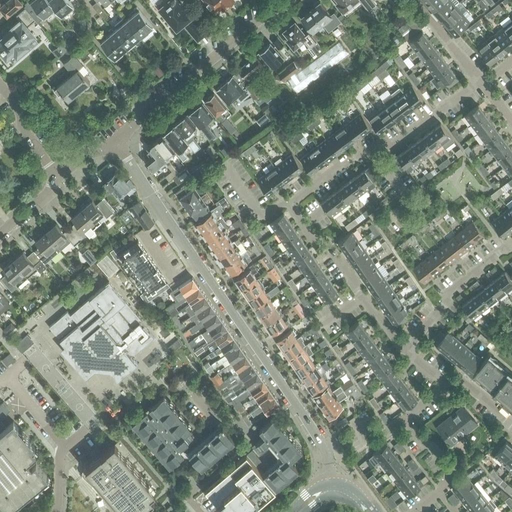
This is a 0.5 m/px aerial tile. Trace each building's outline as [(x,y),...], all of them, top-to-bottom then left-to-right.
[(18,0),(8,0),(0,7),(0,9),(7,17),(15,11),(16,12),(17,12),(23,7),(24,6),(18,0)] [(31,0),(24,6),(25,7),(38,22),(43,18),(55,8),(48,0),(31,0)] [(48,0),(55,8),(61,16),(73,6),(68,0),(48,0)] [(157,0),(155,3),(158,6),(159,6),(160,8),(158,10),(162,15),(163,13),(176,29),(183,24),(196,39),(198,37),(198,36),(203,32),(176,0),(157,0)] [(205,0),(215,11),(224,3),(226,5),(232,0),(205,0)] [(359,0),(369,11),(377,5),(372,0),(338,0),(339,1),(337,3),(343,10),(354,0),(359,0)] [(428,0),(426,2),(433,10),(444,0),(428,0)] [(457,0),(444,0),(433,10),(440,18),(455,5),(459,1),(457,0)] [(489,8),(482,0),(477,0),(482,6),(481,7),(484,11),(489,8)] [(313,6),(310,9),(322,24),(331,16),(319,1),(318,2),(316,1),(313,4),(313,6)] [(102,18),(107,14),(96,2),(91,6),(102,18)] [(440,18),(447,26),(462,13),(455,5),(440,18)] [(3,38),(0,40),(0,47),(7,56),(14,50),(17,54),(28,45),(25,42),(28,39),(27,39),(31,35),(25,28),(28,25),(34,20),(36,23),(38,22),(25,7),(24,8),(23,7),(17,12),(18,13),(16,15),(19,19),(10,27),(12,29),(3,37),(3,38)] [(134,12),(126,20),(125,20),(139,36),(140,37),(153,26),(137,7),(133,10),(134,12)] [(312,32),(322,24),(310,9),(306,12),(304,11),(301,14),(301,16),(300,17),(312,32)] [(470,21),(462,13),(447,26),(455,35),(470,21)] [(126,20),(124,18),(121,20),(123,22),(113,30),(113,31),(126,47),(127,48),(140,37),(139,36),(125,20),(126,20)] [(511,21),(511,20),(503,27),(511,38),(511,21)] [(406,40),(416,31),(407,21),(397,29),(406,40)] [(316,41),(316,40),(311,34),(310,35),(307,31),(304,34),(294,22),(293,23),(290,23),(285,27),(286,29),(283,31),(288,37),(286,38),(292,45),(288,49),(290,51),(289,52),(295,59),(300,54),(295,47),(303,40),(316,55),(323,50),(316,41)] [(511,38),(503,27),(494,33),(507,49),(511,45),(511,38)] [(113,30),(111,28),(108,32),(109,34),(100,42),(114,59),(127,48),(126,47),(113,31),(113,30)] [(408,41),(415,50),(429,40),(422,31),(408,41)] [(494,33),(486,40),(498,56),(507,49),(494,33)] [(276,37),(271,41),(279,49),(279,48),(283,45),(281,43),(276,37)] [(415,50),(421,59),(435,49),(429,40),(415,50)] [(489,63),(498,56),(486,40),(477,47),(489,63)] [(57,57),(69,47),(63,41),(52,50),(57,57)] [(291,77),(287,80),(297,94),(349,54),(339,41),(295,74),(294,73),(290,76),(291,77)] [(272,68),(283,59),(270,43),(259,52),(272,68)] [(421,59),(428,67),(442,57),(435,49),(421,59)] [(68,101),(90,82),(78,69),(82,66),(73,55),(63,63),(71,74),(56,87),(56,88),(53,90),(58,96),(61,93),(68,101)] [(409,67),(413,64),(409,55),(405,57),(409,67)] [(255,56),(238,70),(245,79),(248,82),(243,86),(249,93),(254,99),(257,103),(260,107),(273,97),(266,89),(263,91),(253,80),(259,75),(266,69),(263,65),(255,56)] [(428,67),(435,76),(448,66),(442,57),(428,67)] [(295,59),(293,61),(299,68),(302,66),(295,59)] [(407,64),(403,59),(399,62),(403,67),(407,64)] [(386,60),(382,64),(385,68),(390,64),(386,60)] [(277,73),(283,80),(284,81),(290,76),(294,73),(299,68),(293,61),(277,73)] [(159,63),(152,69),(159,77),(166,71),(159,63)] [(377,75),(385,68),(382,64),(373,71),(377,75)] [(455,74),(448,66),(435,76),(441,85),(445,82),(449,86),(458,79),(454,75),(455,74)] [(238,70),(215,89),(227,103),(236,95),(240,101),(249,93),(243,86),(248,82),(245,79),(238,70)] [(276,75),(275,78),(278,82),(282,82),(284,81),(283,80),(277,73),(276,75)] [(349,74),(343,78),(348,85),(354,81),(349,74)] [(370,74),(365,78),(368,82),(373,78),(370,74)] [(420,81),(416,76),(412,79),(416,84),(420,81)] [(25,88),(19,81),(16,84),(21,91),(25,88)] [(418,87),(425,97),(429,94),(422,84),(418,87)] [(412,85),(403,92),(413,106),(422,98),(412,85)] [(357,91),(353,87),(349,91),(352,95),(357,91)] [(400,88),(391,95),(404,112),(413,106),(403,92),(400,88)] [(203,101),(215,116),(221,122),(230,114),(225,108),(213,93),(203,101)] [(349,97),(346,93),(341,97),(344,101),(349,97)] [(385,105),(395,119),(404,112),(391,95),(391,94),(382,100),(385,105)] [(188,113),(198,127),(209,141),(216,136),(210,128),(211,127),(207,123),(211,121),(209,119),(212,116),(201,103),(188,113)] [(385,105),(376,112),(387,125),(395,119),(385,105)] [(464,115),(471,124),(485,113),(478,105),(464,115)] [(267,106),(262,109),(265,113),(269,118),(274,114),(267,106)] [(327,116),(332,112),(329,107),(324,112),(327,116)] [(360,112),(351,119),(362,133),(371,126),(360,112)] [(379,131),(387,125),(376,112),(368,117),(379,131)] [(265,113),(256,120),(261,127),(270,119),(269,118),(265,113)] [(471,124),(477,132),(491,122),(485,113),(471,124)] [(185,114),(172,125),(188,144),(194,152),(195,151),(199,148),(200,147),(192,137),(193,136),(194,135),(194,134),(194,133),(194,132),(194,131),(194,130),(194,129),(193,128),(195,127),(185,114)] [(351,119),(343,126),(353,140),(362,133),(351,119)] [(310,130),(316,125),(313,121),(307,125),(310,130)] [(230,122),(225,126),(231,133),(236,129),(230,122)] [(477,132),(484,141),(498,131),(491,122),(477,132)] [(440,123),(431,130),(441,144),(451,137),(440,123)] [(176,153),(188,144),(172,125),(162,134),(176,152),(176,153)] [(345,146),(353,140),(343,126),(334,132),(345,146)] [(431,130),(422,136),(433,150),(441,144),(431,130)] [(484,141),(490,150),(504,139),(498,131),(484,141)] [(336,153),(345,146),(334,132),(326,138),(336,153)] [(463,138),(459,133),(454,136),(458,141),(463,138)] [(174,154),(176,152),(162,134),(153,141),(163,154),(163,155),(165,158),(172,152),(174,154)] [(263,143),(268,139),(265,135),(259,139),(263,143)] [(294,143),(299,139),(296,135),(291,139),(294,143)] [(422,136),(413,143),(424,157),(433,150),(422,136)] [(327,159),(336,153),(326,138),(317,145),(327,159)] [(490,150),(497,158),(511,148),(504,139),(490,150)] [(161,156),(163,155),(163,154),(153,141),(146,147),(148,150),(146,152),(149,157),(144,161),(152,171),(165,161),(161,156)] [(413,143),(405,150),(415,164),(424,157),(413,143)] [(319,166),(327,159),(317,145),(308,152),(319,166)] [(244,157),(250,152),(247,148),(241,152),(244,157)] [(497,158),(503,166),(511,159),(511,149),(511,148),(497,158)] [(457,157),(463,152),(460,149),(455,153),(457,157)] [(410,168),(415,164),(405,150),(397,156),(392,160),(400,169),(405,165),(408,170),(410,168)] [(476,156),(472,150),(467,153),(472,159),(476,156)] [(310,172),(319,166),(308,152),(300,158),(310,172)] [(291,153),(283,159),(293,174),(302,167),(291,153)] [(447,158),(442,162),(444,166),(450,162),(447,158)] [(283,159),(274,166),(285,180),(293,174),(283,159)] [(511,174),(511,159),(503,166),(510,175),(511,174)] [(204,162),(190,173),(195,179),(208,169),(204,162)] [(167,166),(171,171),(173,173),(176,170),(170,163),(167,166)] [(274,166),(265,173),(276,187),(285,180),(274,166)] [(365,169),(364,169),(355,176),(366,190),(375,183),(372,179),(376,176),(369,166),(365,169)] [(489,173),(485,167),(480,170),(485,176),(489,173)] [(172,178),(178,184),(190,174),(185,168),(172,178)] [(178,173),(176,170),(173,173),(171,171),(165,176),(168,181),(178,173)] [(129,193),(135,188),(134,185),(128,179),(126,181),(118,172),(115,175),(113,173),(112,175),(111,173),(106,177),(107,178),(106,180),(104,182),(108,187),(110,185),(118,195),(125,189),(129,193)] [(267,194),(276,187),(265,173),(257,180),(267,194)] [(355,176),(347,183),(357,196),(366,190),(355,176)] [(174,191),(178,196),(179,197),(178,200),(180,203),(182,203),(190,215),(192,213),(195,218),(208,209),(189,181),(174,191)] [(347,183),(338,189),(348,203),(357,196),(347,183)] [(500,187),(494,192),(497,196),(504,191),(500,187)] [(338,189),(329,196),(340,210),(348,203),(338,189)] [(98,193),(93,197),(97,202),(103,198),(98,193)] [(332,216),(340,210),(329,196),(321,202),(332,216)] [(91,200),(81,208),(96,226),(100,222),(96,218),(102,213),(106,218),(112,212),(102,199),(95,205),(91,200)] [(139,200),(129,207),(135,216),(145,208),(139,200)] [(487,205),(483,200),(478,204),(482,208),(487,205)] [(201,232),(217,221),(223,217),(220,212),(223,210),(219,204),(212,209),(213,210),(195,223),(201,232)] [(372,205),(366,209),(369,213),(375,209),(372,205)] [(75,221),(69,227),(80,240),(86,234),(89,237),(95,233),(92,229),(96,226),(81,208),(71,217),(75,221)] [(135,216),(134,217),(139,223),(141,221),(145,226),(154,220),(145,208),(135,216)] [(128,209),(120,216),(126,223),(134,216),(128,209)] [(511,215),(507,209),(498,216),(509,229),(511,227),(511,215)] [(268,223),(274,231),(289,221),(283,213),(268,223)] [(502,235),(509,229),(498,216),(492,221),(502,235)] [(355,217),(349,222),(352,226),(358,222),(355,217)] [(461,224),(464,227),(476,242),(484,235),(470,217),(461,224)] [(239,225),(241,229),(245,226),(239,219),(232,224),(235,228),(239,225)] [(144,227),(142,228),(144,230),(155,223),(155,222),(154,220),(145,226),(144,227)] [(201,232),(207,240),(223,229),(217,221),(201,232)] [(274,231),(280,240),(295,230),(289,221),(274,231)] [(73,245),(80,240),(69,227),(62,233),(55,224),(45,232),(60,249),(64,246),(60,242),(66,237),(73,245)] [(250,233),(245,226),(241,229),(242,229),(241,230),(246,236),(250,233)] [(464,227),(456,234),(467,249),(476,242),(464,227)] [(380,233),(376,228),(372,231),(376,236),(380,233)] [(207,240),(213,249),(229,238),(223,229),(207,240)] [(280,240),(287,249),(301,239),(295,230),(280,240)] [(338,240),(344,249),(358,240),(352,231),(338,240)] [(56,253),(60,249),(45,232),(35,241),(39,245),(32,251),(43,263),(50,258),(56,253)] [(250,233),(246,236),(250,243),(254,240),(250,233)] [(456,234),(447,241),(458,255),(467,249),(456,234)] [(134,235),(113,249),(116,252),(136,238),(134,235)] [(232,242),(229,238),(213,249),(218,257),(241,242),(238,238),(232,242)] [(287,249),(293,258),(307,248),(301,239),(287,249)] [(138,240),(119,253),(124,260),(127,258),(131,265),(129,266),(133,273),(152,260),(138,240)] [(344,249),(350,258),(364,248),(358,240),(344,249)] [(447,241),(439,247),(450,262),(458,255),(447,241)] [(246,250),(241,242),(218,257),(224,265),(240,254),(246,250)] [(262,246),(266,251),(270,248),(266,242),(262,246)] [(251,247),(257,256),(261,253),(255,245),(251,247)] [(392,251),(388,246),(384,249),(388,254),(392,251)] [(439,247),(430,254),(441,269),(450,262),(439,247)] [(274,253),(270,248),(266,251),(269,256),(274,253)] [(293,258),(299,266),(313,256),(307,248),(293,258)] [(350,258),(356,267),(371,257),(364,248),(350,258)] [(46,267),(43,263),(32,251),(26,256),(22,252),(12,260),(27,278),(37,269),(39,273),(46,267)] [(107,254),(97,262),(109,276),(119,268),(107,254)] [(246,263),(240,254),(224,265),(230,274),(246,263)] [(430,254),(422,261),(433,275),(441,269),(430,254)] [(265,255),(261,258),(265,264),(269,261),(265,255)] [(299,266),(305,275),(320,265),(313,256),(299,266)] [(356,267),(362,276),(377,266),(380,264),(378,260),(374,263),(371,257),(356,267)] [(27,278),(12,260),(2,269),(6,273),(0,278),(11,291),(17,286),(23,281),(27,278)] [(152,260),(133,273),(138,280),(140,278),(145,284),(142,286),(147,293),(166,280),(152,260)] [(274,263),(278,269),(282,266),(279,260),(274,263)] [(424,282),(433,275),(422,261),(413,268),(424,282)] [(240,288),(241,289),(255,279),(252,274),(258,270),(253,263),(248,266),(250,268),(240,275),(240,277),(235,280),(237,283),(236,285),(238,288),(240,288)] [(305,275),(311,284),(326,275),(320,265),(305,275)] [(286,271),(282,266),(278,269),(282,274),(286,271)] [(362,276),(369,285),(383,275),(377,266),(362,276)] [(273,267),(268,270),(272,275),(273,274),(276,279),(280,277),(273,267)] [(121,270),(117,273),(124,282),(128,279),(121,270)] [(268,270),(267,271),(273,281),(276,279),(273,274),(272,275),(268,270)] [(511,279),(505,271),(494,279),(505,293),(511,287),(511,279)] [(311,284),(317,293),(332,283),(326,275),(311,284)] [(369,285),(375,294),(389,284),(383,275),(369,285)] [(170,293),(175,301),(199,285),(192,276),(170,293)] [(287,281),(290,286),(295,283),(291,278),(287,281)] [(259,284),(255,279),(241,289),(241,290),(241,291),(243,294),(245,295),(247,298),(251,294),(253,295),(262,289),(268,285),(265,280),(259,284)] [(494,279),(486,286),(497,299),(505,293),(494,279)] [(67,311),(49,326),(69,350),(66,352),(65,353),(86,377),(94,370),(110,371),(117,380),(137,363),(131,356),(154,336),(141,321),(142,320),(137,315),(108,281),(70,314),(67,311)] [(167,283),(147,297),(149,300),(169,286),(167,283)] [(298,288),(295,283),(290,286),(294,291),(298,288)] [(339,293),(332,283),(317,293),(324,303),(339,293)] [(265,293),(262,289),(253,295),(251,294),(247,298),(246,300),(249,303),(251,303),(253,306),(257,303),(259,303),(268,297),(280,289),(277,284),(265,293)] [(375,294),(381,302),(395,293),(389,284),(375,294)] [(205,294),(199,285),(175,301),(165,309),(168,313),(171,317),(174,314),(172,310),(188,298),(191,303),(205,294)] [(286,285),(281,289),(287,297),(292,294),(286,285)] [(486,286),(477,292),(488,306),(497,299),(486,286)] [(477,292),(469,299),(480,313),(488,306),(477,292)] [(399,298),(395,293),(381,302),(387,311),(401,302),(405,299),(402,296),(399,298)] [(460,301),(465,298),(461,293),(456,296),(460,301)] [(184,308),(190,316),(210,303),(205,294),(191,303),(184,308)] [(0,298),(0,306),(2,305),(4,307),(9,303),(3,296),(0,298)] [(271,302),(268,297),(259,303),(257,303),(253,306),(253,307),(252,309),(255,312),(257,312),(259,315),(263,312),(265,312),(274,306),(280,302),(277,297),(271,302)] [(473,318),(480,313),(469,299),(462,304),(468,311),(473,318)] [(152,300),(146,304),(149,310),(156,306),(152,300)] [(311,307),(306,300),(302,303),(307,310),(311,307)] [(293,306),(297,312),(302,308),(298,302),(294,305),(293,306)] [(408,311),(401,302),(387,311),(393,320),(394,320),(397,325),(407,318),(403,313),(408,311)] [(190,316),(188,318),(190,322),(193,320),(196,324),(216,311),(210,303),(190,316)] [(262,321),(265,324),(270,320),(271,320),(280,314),(274,306),(265,312),(263,312),(259,315),(259,316),(258,317),(260,320),(262,321)] [(205,324),(208,329),(222,319),(216,311),(196,324),(189,329),(191,332),(192,333),(205,324)] [(468,311),(462,316),(467,322),(473,318),(468,311)] [(180,323),(174,314),(171,317),(177,325),(180,323)] [(284,320),(280,314),(271,320),(270,320),(265,324),(264,326),(267,329),(269,330),(271,333),(275,329),(278,329),(292,320),(289,316),(284,320)] [(201,334),(206,342),(228,328),(222,319),(208,329),(201,334)] [(183,321),(180,323),(177,325),(179,329),(186,325),(183,321)] [(344,331),(350,339),(364,329),(358,321),(344,331)] [(471,331),(474,327),(469,322),(466,327),(471,331)] [(7,326),(2,330),(6,335),(11,331),(7,326)] [(319,332),(315,326),(310,329),(315,335),(319,332)] [(30,327),(24,331),(28,335),(34,331),(30,327)] [(211,344),(214,349),(234,336),(228,328),(206,342),(202,346),(204,349),(211,344)] [(282,348),(283,349),(288,346),(288,344),(297,338),(291,329),(281,336),(281,337),(276,340),(278,343),(277,345),(279,348),(282,348)] [(350,339),(357,348),(371,337),(364,329),(350,339)] [(436,343),(444,350),(455,336),(448,330),(445,334),(440,330),(432,339),(437,343),(436,343)] [(216,354),(223,349),(226,354),(239,344),(234,336),(214,349),(213,350),(216,354)] [(444,350),(452,357),(463,343),(455,336),(444,350)] [(287,356),(289,358),(294,355),(294,353),(303,347),(300,342),(302,341),(299,337),(297,338),(288,344),(288,346),(283,349),(284,351),(283,353),(285,356),(287,356)] [(357,348),(363,356),(377,346),(371,337),(357,348)] [(178,339),(168,348),(172,352),(181,344),(178,339)] [(327,344),(324,340),(318,344),(321,348),(327,344)] [(452,357),(460,364),(472,351),(463,343),(452,357)] [(221,362),(224,367),(245,353),(239,344),(226,354),(216,360),(216,361),(218,364),(221,362)] [(202,346),(194,351),(197,355),(205,350),(204,349),(202,346)] [(293,365),(295,367),(300,364),(300,362),(309,356),(306,351),(308,350),(305,346),(303,347),(294,353),(294,355),(289,358),(289,359),(289,361),(291,364),(293,365)] [(384,354),(377,346),(363,356),(370,365),(384,354)] [(340,348),(340,347),(335,350),(340,357),(344,354),(342,351),(340,348)] [(481,359),(472,351),(460,364),(470,372),(481,359)] [(9,353),(2,359),(4,361),(7,365),(14,359),(9,353)] [(229,369),(232,374),(251,361),(245,353),(224,367),(227,371),(229,369)] [(511,378),(508,374),(509,372),(507,370),(505,372),(488,357),(489,355),(488,353),(472,372),(511,406),(511,378)] [(390,363),(384,354),(370,365),(377,373),(390,363)] [(299,374),(301,376),(306,372),(306,371),(315,365),(315,364),(309,356),(300,362),(300,364),(295,367),(296,368),(295,370),(297,373),(299,374)] [(234,379),(237,383),(257,370),(251,361),(232,374),(226,379),(229,383),(234,379)] [(319,361),(315,364),(315,365),(306,371),(306,372),(301,376),(301,377),(301,379),(303,382),(305,382),(307,385),(322,374),(321,373),(325,370),(319,361)] [(397,371),(390,363),(377,373),(383,382),(397,371)] [(356,371),(352,365),(348,368),(352,374),(356,371)] [(246,383),(249,388),(263,378),(257,370),(237,383),(231,388),(234,391),(246,383)] [(336,379),(342,374),(339,370),(332,374),(336,379)] [(404,380),(397,371),(383,382),(390,391),(404,380)] [(216,386),(223,381),(217,372),(210,377),(216,386)] [(328,383),(322,374),(307,385),(307,387),(309,391),(311,391),(313,394),(328,383)] [(252,392),(255,396),(269,387),(263,378),(249,388),(231,400),(233,405),(252,392)] [(390,391),(396,399),(410,389),(404,380),(390,391)] [(223,381),(216,386),(219,390),(225,385),(223,381)] [(343,390),(343,389),(330,399),(329,397),(320,404),(325,412),(324,413),(327,417),(328,416),(329,418),(343,405),(339,400),(351,391),(356,399),(362,395),(354,383),(346,388),(343,390)] [(365,383),(364,383),(360,386),(364,392),(368,389),(365,383)] [(318,401),(320,404),(329,397),(330,399),(343,389),(340,385),(333,390),(329,385),(314,395),(315,397),(314,398),(317,402),(318,401)] [(257,400),(261,405),(274,395),(269,387),(255,396),(248,401),(250,405),(257,400)] [(416,396),(410,389),(396,399),(402,407),(416,396)] [(274,395),(261,405),(249,412),(252,416),(263,409),(267,413),(280,404),(274,395)] [(145,411),(132,422),(169,466),(181,456),(183,454),(184,456),(188,456),(190,455),(189,454),(190,453),(185,448),(196,438),(189,430),(191,428),(163,396),(149,408),(145,411)] [(382,408),(376,401),(372,404),(378,411),(382,408)] [(3,402),(0,404),(0,504),(6,511),(48,478),(35,462),(31,466),(28,462),(36,455),(33,450),(35,449),(13,422),(3,430),(0,424),(0,421),(10,411),(3,402)] [(239,413),(245,408),(242,405),(236,409),(239,413)] [(459,437),(476,423),(464,408),(447,422),(445,420),(437,426),(449,442),(457,435),(459,437)] [(248,426),(252,423),(246,414),(242,417),(248,426)] [(256,445),(254,447),(260,454),(268,447),(267,446),(271,443),(283,457),(263,474),(276,488),(298,469),(290,460),(302,450),(274,417),(259,429),(265,435),(255,443),(256,444),(256,445)] [(337,429),(348,421),(345,417),(334,424),(337,429)] [(190,453),(189,454),(190,455),(201,468),(234,440),(222,426),(190,453)] [(82,473),(82,474),(82,475),(82,476),(83,476),(83,477),(101,494),(102,494),(102,495),(103,495),(104,495),(105,495),(106,495),(107,495),(107,494),(108,494),(123,511),(139,511),(154,499),(151,495),(156,491),(126,456),(131,451),(127,447),(120,438),(84,469),(83,469),(83,470),(82,470),(82,471),(82,472),(82,473)] [(511,449),(511,446),(505,441),(494,455),(502,462),(511,449)] [(372,453),(379,462),(392,451),(386,442),(372,453)] [(404,449),(401,445),(400,445),(395,449),(399,453),(404,449)] [(511,449),(502,462),(510,469),(511,465),(511,449)] [(379,462),(386,471),(399,460),(392,451),(379,462)] [(246,455),(205,490),(216,503),(215,504),(222,511),(250,511),(269,496),(268,495),(276,488),(263,474),(260,471),(258,468),(256,465),(249,457),(246,455)] [(386,471),(392,479),(406,468),(399,460),(386,471)] [(417,466),(414,462),(408,466),(412,470),(417,466)] [(392,479),(398,487),(412,476),(406,468),(392,479)] [(450,487),(457,495),(471,484),(464,475),(450,487)] [(419,486),(412,476),(398,487),(405,496),(419,486)] [(472,484),(471,484),(457,495),(464,503),(482,489),(476,481),(472,484)] [(464,503),(471,511),(489,497),(482,489),(464,503)] [(458,501),(455,497),(450,501),(453,505),(458,501)] [(496,506),(489,497),(471,511),(487,511),(492,509),(496,506)]
